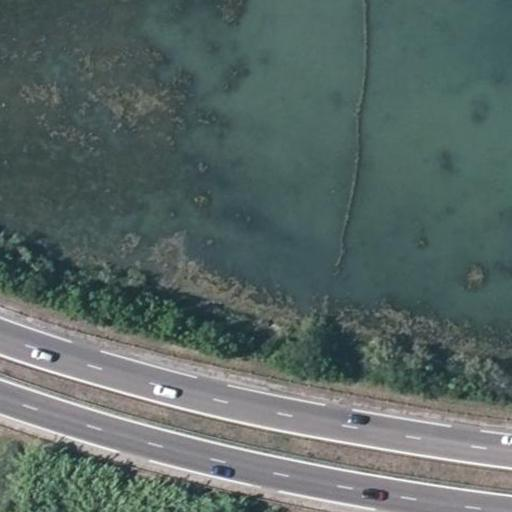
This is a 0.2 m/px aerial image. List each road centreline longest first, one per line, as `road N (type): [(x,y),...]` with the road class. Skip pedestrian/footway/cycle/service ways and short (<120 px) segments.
road 1 (trunk): [(511,447),(270,411),(0,333)]
road 2 (trunk): [(0,397),(263,471),(508,511)]
